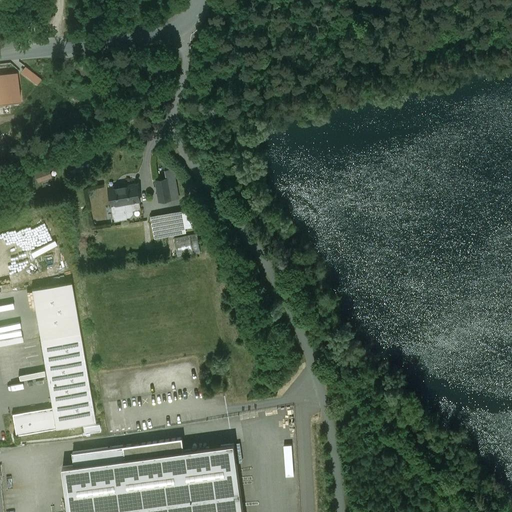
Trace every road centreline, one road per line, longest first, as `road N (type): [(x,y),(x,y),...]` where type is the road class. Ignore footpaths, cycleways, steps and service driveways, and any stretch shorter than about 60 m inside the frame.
road 1 (unclassified): [(192,25),(170,125),(287,299),(323,396),(342,511)]
road 2 (residential): [(0,55),(156,37),(192,25)]
